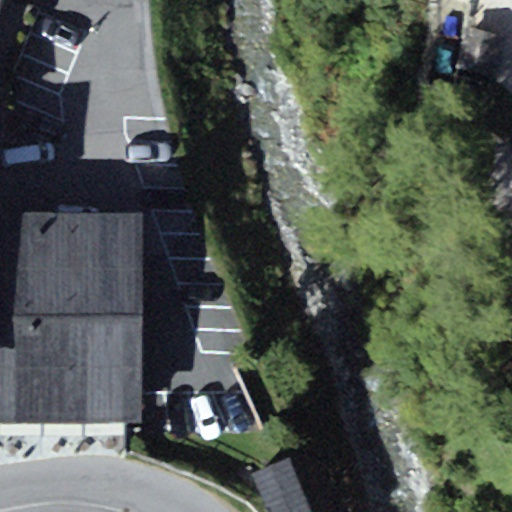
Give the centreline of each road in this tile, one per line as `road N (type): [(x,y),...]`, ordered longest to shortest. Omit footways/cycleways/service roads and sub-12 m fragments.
road 1 (unknown): [(91,0),(90,120),(81,157),(66,171),(0,177)]
road 2 (residential): [(222,511),(168,478),(73,466),(0,478)]
